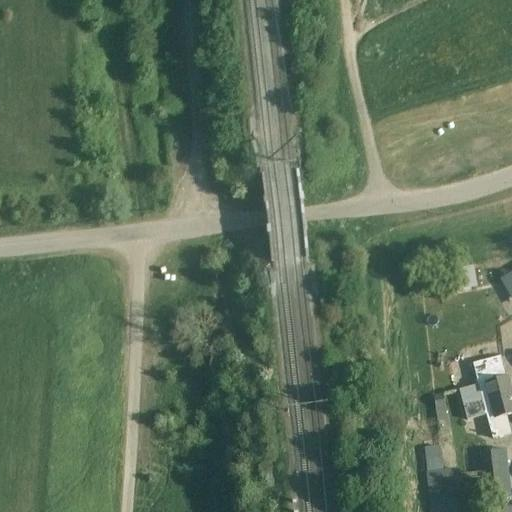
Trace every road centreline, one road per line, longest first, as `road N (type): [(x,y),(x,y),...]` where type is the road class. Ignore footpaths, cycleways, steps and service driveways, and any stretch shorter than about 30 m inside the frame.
road 1 (unclassified): [(0,248),(422,202),(511,180)]
road 2 (track): [(127,511),(136,236)]
